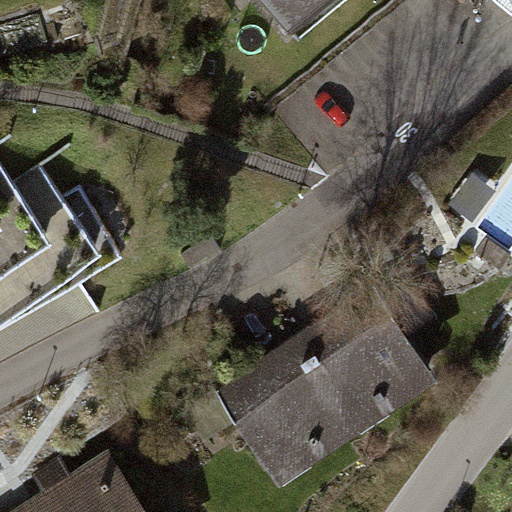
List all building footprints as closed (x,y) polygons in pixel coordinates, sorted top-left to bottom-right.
[(267,0),(294,31),(330,0),(267,0)] [(0,326),(10,321),(121,258),(80,190),(66,197),(44,166),(16,185),(0,163),(0,326)] [(371,285),(296,337),(359,430),(436,378),(371,285)] [(359,430),(296,337),(219,389),(282,482),(359,430)] [(142,511),(104,455),(18,511),(142,511)]
